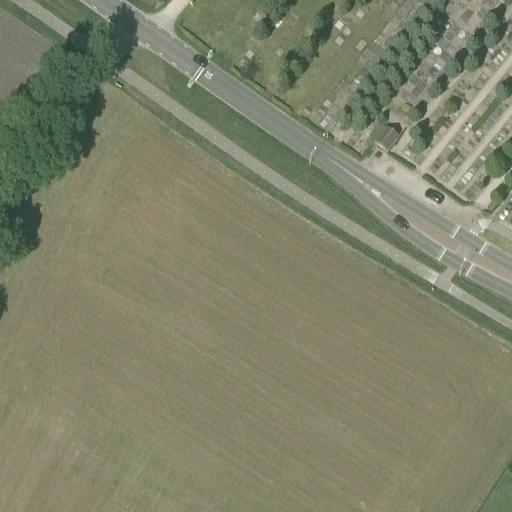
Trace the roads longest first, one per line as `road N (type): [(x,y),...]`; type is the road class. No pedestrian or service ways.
road 1 (unclassified): [(0,258),(41,172),(134,21)]
road 2 (secondary): [(334,162),(134,21)]
road 3 (secondary): [(334,162),(391,221),(511,294)]
road 4 (secondary): [(511,265),(334,162)]
